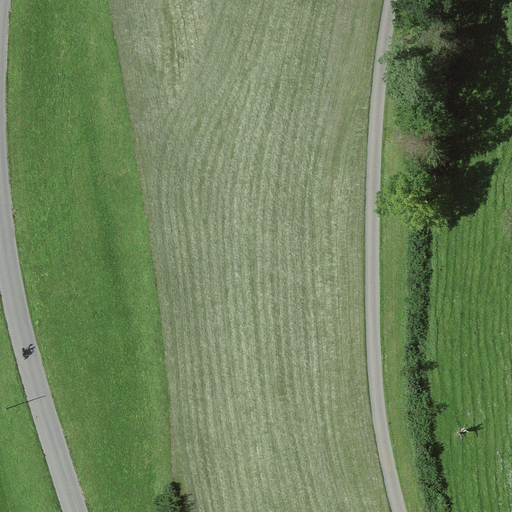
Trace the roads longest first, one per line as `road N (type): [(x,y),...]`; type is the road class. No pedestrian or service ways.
road 1 (unclassified): [(393,0),(372,102),(379,418),(405,511)]
road 2 (tertiary): [(0,195),(25,344),(76,511)]
